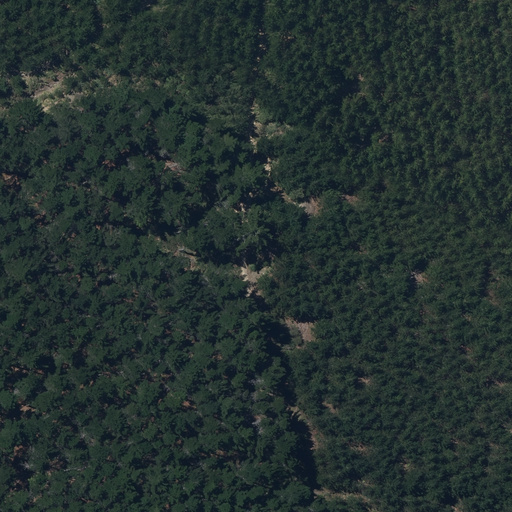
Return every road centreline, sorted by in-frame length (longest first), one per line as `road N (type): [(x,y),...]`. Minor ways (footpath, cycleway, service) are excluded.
road 1 (track): [(265,0),(247,228),(257,335),(282,432),(315,511)]
road 2 (track): [(136,0),(97,35),(10,82),(0,80)]
